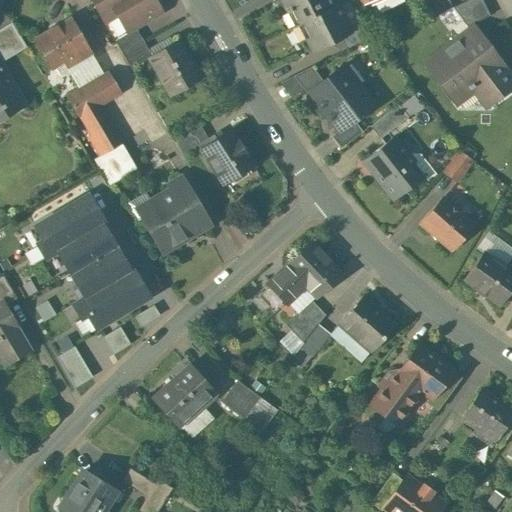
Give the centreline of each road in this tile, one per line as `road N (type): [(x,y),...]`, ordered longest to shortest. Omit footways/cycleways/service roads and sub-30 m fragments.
road 1 (residential): [(322,195),(0,501)]
road 2 (residential): [(511,363),(389,270),(322,195)]
road 3 (residential): [(322,195),(200,0)]
